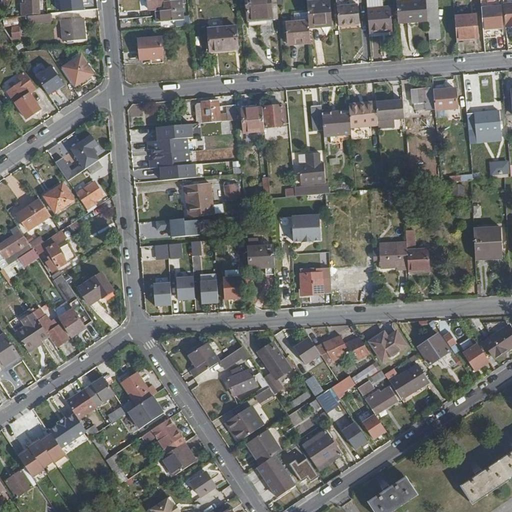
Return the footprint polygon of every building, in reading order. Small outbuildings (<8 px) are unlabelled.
[(37,13),(36,0),(24,0),(25,5),(18,6),(19,15),(37,13)] [(186,20),(184,0),(173,1),(172,0),(148,0),(149,9),(159,8),(159,11),(155,11),(156,23),(177,21),(178,26),(191,25),(191,20),(186,20)] [(273,18),(272,0),(247,0),(249,19),(273,18)] [(334,25),(331,0),(322,0),(309,1),(311,21),(311,27),(334,25)] [(427,18),(425,0),(407,0),(396,1),(398,23),(408,22),(408,19),(427,18)] [(511,2),(503,3),(505,28),(511,27),(511,2)] [(362,23),(360,4),(338,6),(340,25),(362,23)] [(393,30),(391,7),(367,8),(369,32),(393,30)] [(502,28),(501,7),(482,8),(484,29),(502,28)] [(51,22),(51,15),(36,16),(37,24),(51,22)] [(478,37),(476,15),(455,16),(457,39),(478,37)] [(85,40),(83,18),(61,20),(63,43),(85,40)] [(440,38),(438,18),(427,19),(429,39),(440,38)] [(311,27),(311,21),(288,22),(289,41),(303,41),(303,43),(313,42),(311,27)] [(20,38),(18,26),(11,27),(13,39),(20,38)] [(240,50),(238,27),(210,29),(212,52),(240,50)] [(165,58),(163,38),(140,39),(142,60),(165,58)] [(94,76),(81,57),(64,69),(76,88),(94,76)] [(33,79),(48,97),(64,84),(50,66),(33,79)] [(40,111),(31,98),(40,93),(28,76),(20,81),(24,88),(11,98),(25,120),(40,111)] [(459,109),(457,89),(435,90),(436,110),(459,109)] [(436,110),(435,90),(413,92),(414,105),(426,104),(426,111),(436,110)] [(405,119),(403,100),(376,103),(378,121),(405,119)] [(238,121),(237,107),(218,108),(217,101),(203,102),(203,103),(205,124),(238,121)] [(378,121),(376,103),(350,105),(350,112),(351,127),(378,125),(378,121)] [(323,114),(323,105),(313,105),(315,131),(324,130),(323,114)] [(286,127),(285,107),(263,108),(265,128),(286,127)] [(265,128),(263,108),(243,110),(245,133),(265,132),(265,128)] [(351,127),(350,112),(323,114),(324,130),(325,136),(352,134),(351,127)] [(502,137),(500,112),(468,115),(470,136),(477,135),(478,140),(502,137)] [(194,138),(193,125),(157,128),(158,134),(153,134),(153,141),(188,139),(194,138)] [(99,161),(92,150),(98,146),(91,136),(71,150),(81,166),(72,173),(66,164),(59,169),(68,182),(89,168),(99,161)] [(189,152),(188,139),(153,141),(148,142),(149,150),(154,150),(154,155),(155,155),(189,152)] [(325,182),(324,162),(321,163),(320,148),(307,148),(308,163),(298,164),(300,184),(325,182)] [(190,166),(189,152),(155,155),(155,161),(150,161),(151,169),(156,168),(190,166)] [(232,161),(232,174),(240,173),(240,160),(232,161)] [(93,174),(103,167),(99,161),(89,168),(93,174)] [(492,173),(500,172),(498,163),(491,164),(492,173)] [(197,179),(196,165),(190,166),(156,168),(156,176),(161,176),(162,182),(197,179)] [(95,203),(104,196),(95,182),(78,194),(88,210),(96,205),(95,203)] [(239,183),(224,184),(224,200),(240,199),(239,183)] [(212,217),(209,186),(184,188),(187,219),(212,217)] [(294,197),(294,186),(286,187),(287,197),(294,197)] [(56,214),(73,202),(67,193),(63,195),(58,188),(45,197),(56,214)] [(28,232),(51,217),(41,201),(25,211),(26,213),(19,218),(28,232)] [(321,240),(319,215),(292,217),(293,242),(321,240)] [(199,236),(198,220),(184,221),(184,219),(156,222),(157,230),(170,229),(171,238),(199,236)] [(69,268),(63,258),(67,255),(63,250),(59,252),(55,246),(72,235),(67,228),(44,243),(33,250),(54,282),(59,279),(57,276),(69,268)] [(504,259),(502,228),(475,229),(477,261),(504,259)] [(431,271),(429,249),(416,249),(415,230),(406,231),(407,245),(409,269),(414,269),(414,272),(431,271)] [(9,266),(33,250),(29,244),(21,233),(0,246),(0,268),(2,271),(4,270),(9,266)] [(33,250),(44,243),(40,237),(29,244),(33,250)] [(275,275),(273,245),(258,246),(258,239),(248,239),(250,269),(266,268),(267,275),(275,275)] [(200,241),(190,241),(190,256),(201,255),(200,241)] [(154,244),(155,259),(182,258),(181,243),(154,244)] [(409,269),(407,245),(380,247),(381,270),(397,269),(397,271),(409,271),(409,269)] [(240,262),(238,246),(230,247),(231,263),(240,262)] [(376,286),(373,252),(369,253),(369,269),(363,269),(363,273),(338,274),(338,279),(334,280),(334,284),(360,283),(360,289),(368,288),(368,286),(376,286)] [(16,276),(9,266),(4,270),(10,280),(16,276)] [(332,293),(331,272),(317,273),(316,268),(301,269),(301,291),(312,291),(312,294),(332,293)] [(198,273),(199,303),(216,303),(216,273),(198,273)] [(101,299),(113,291),(101,274),(78,289),(89,305),(100,297),(101,299)] [(175,275),(175,300),(192,299),(192,275),(175,275)] [(237,298),(236,275),(221,275),(222,298),(237,298)] [(93,322),(63,276),(59,279),(54,282),(76,315),(85,328),(93,322)] [(152,305),(169,305),(169,280),(151,281),(152,305)] [(38,322),(32,313),(20,321),(24,327),(17,332),(31,352),(39,346),(37,343),(48,336),(46,334),(38,322)] [(85,328),(76,315),(63,325),(72,338),(85,328)] [(68,340),(59,325),(54,329),(50,323),(48,324),(44,318),(38,322),(46,334),(48,333),(57,347),(68,340)] [(497,360),(511,349),(511,329),(499,338),(498,335),(486,342),(497,360)] [(384,361),(407,346),(398,332),(389,337),(385,332),(372,342),(384,361)] [(450,350),(441,334),(420,348),(431,364),(450,350)] [(19,355),(5,335),(0,338),(0,365),(3,369),(14,362),(12,360),(19,355)] [(372,353),(361,337),(345,343),(342,335),(317,345),(320,351),(327,362),(349,353),(353,361),(372,353)] [(317,345),(311,336),(296,347),(305,361),(320,351),(317,345)] [(467,339),(457,343),(460,349),(469,345),(467,339)] [(221,360),(209,341),(190,353),(198,365),(192,370),(196,377),(221,360)] [(292,369),(274,341),(259,351),(277,378),(292,369)] [(474,372),(489,362),(476,341),(460,351),(474,372)] [(251,355),(244,345),(228,355),(234,364),(244,357),(246,359),(251,355)] [(414,363),(422,357),(419,353),(411,358),(414,363)] [(402,398),(430,380),(419,364),(400,377),(394,369),(386,374),(402,398)] [(256,382),(251,368),(242,371),(240,367),(231,370),(233,375),(227,378),(232,391),(256,382)] [(148,388),(138,372),(123,381),(138,405),(153,395),(157,392),(153,386),(148,388)] [(356,384),(350,375),(325,392),(317,397),(331,418),(343,409),(335,397),(356,384)] [(325,392),(314,376),(306,381),(317,397),(325,392)] [(117,395),(104,377),(86,389),(98,407),(117,395)] [(365,394),(376,387),(372,381),(361,388),(365,394)] [(378,414),(399,399),(391,387),(386,390),(389,395),(387,397),(386,394),(384,395),(380,390),(370,397),(374,404),(372,406),(378,414)] [(98,407),(86,389),(68,401),(77,414),(80,419),(99,407),(98,407)] [(297,405),(309,396),(306,391),(293,399),(297,405)] [(165,412),(153,395),(138,405),(130,410),(142,428),(165,412)] [(315,398),(309,403),(315,410),(321,405),(315,398)] [(127,412),(123,405),(114,411),(118,418),(127,412)] [(256,429),(243,408),(226,420),(230,427),(233,425),(242,439),(256,429)] [(360,421),(372,440),(386,431),(373,412),(360,421)] [(80,419),(77,414),(68,420),(69,422),(61,426),(60,424),(51,430),(53,433),(63,448),(88,431),(80,419)] [(185,443),(169,419),(144,436),(148,442),(157,436),(164,448),(159,452),(163,457),(185,443)] [(354,450),(367,442),(354,421),(341,429),(354,450)] [(101,429),(97,423),(88,429),(92,435),(101,429)] [(281,451),(267,430),(245,445),(259,465),(276,454),(281,451)] [(342,454),(326,430),(313,438),(317,444),(308,450),(320,468),(342,454)] [(44,467),(55,460),(56,462),(68,454),(63,448),(53,433),(42,441),(41,439),(30,446),(31,448),(20,455),(34,476),(45,469),(44,467)] [(112,457),(101,439),(96,443),(107,460),(112,457)] [(194,463),(188,453),(190,451),(185,443),(163,457),(161,458),(174,476),(194,463)] [(473,505),(511,479),(511,453),(461,487),(473,505)] [(297,485),(276,454),(259,465),(257,467),(279,498),(297,485)] [(290,464),(302,483),(316,475),(304,455),(290,464)] [(19,497),(34,486),(22,470),(7,480),(19,497)] [(217,487),(207,472),(192,482),(201,497),(217,487)] [(374,511),(393,511),(419,495),(408,478),(369,503),(374,511)] [(179,511),(180,511),(170,497),(153,509),(154,511),(179,511)]
